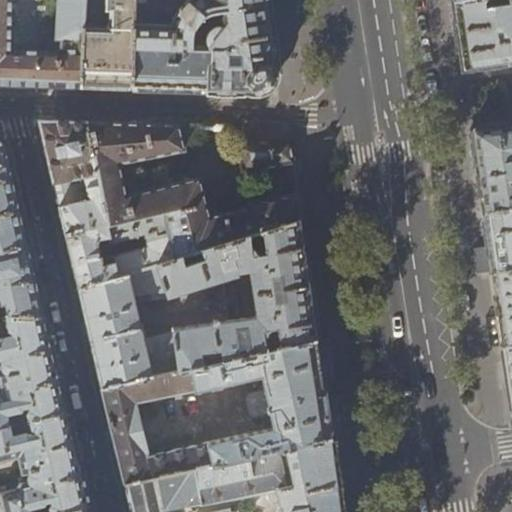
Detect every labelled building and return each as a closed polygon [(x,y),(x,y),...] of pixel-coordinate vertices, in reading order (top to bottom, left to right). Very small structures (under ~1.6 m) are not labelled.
[(33,86),(80,88),(84,27),(84,0),(0,0),(0,85),(29,86),(33,86)] [(134,0),(107,0),(107,9),(111,10),(111,28),(84,27),(80,88),(103,88),(130,88),(133,23),(134,0)] [(276,69),(273,57),(275,57),(268,14),(266,0),(186,0),(179,7),(174,15),(170,25),(133,23),(130,88),(187,90),(206,91),(236,92),(244,92),(244,91),(247,91),(250,92),(258,93),(265,89),(271,84),(275,77),(276,69)] [(511,0),(507,0),(508,3),(484,6),(482,0),(459,0),(451,1),(456,36),(461,71),(511,62),(511,0)] [(474,105),(493,107),(496,90),(476,87),(474,105)] [(54,192),(64,234),(108,224),(86,122),(37,120),(44,147),(52,183),(54,192)] [(106,123),(86,122),(108,224),(161,212),(173,259),(300,219),(294,178),(289,144),(244,142),(222,129),(217,129),(221,140),(239,142),(245,168),(265,166),(271,199),(251,202),(252,207),(209,218),(199,179),(124,196),(117,162),(183,150),(176,125),(124,123),(106,123)] [(483,213),(511,208),(511,123),(470,130),(476,170),(483,213)] [(0,315),(43,317),(25,240),(20,221),(2,144),(0,141),(0,315)] [(511,208),(483,213),(487,239),(492,272),(511,269),(511,208)] [(161,212),(108,224),(64,234),(70,258),(77,289),(126,275),(173,259),(161,212)] [(173,259),(126,275),(77,289),(88,332),(101,388),(191,367),(318,339),(309,282),(300,219),(173,259)] [(474,247),(477,270),(488,269),(486,245),(474,247)] [(511,269),(492,272),(497,309),(503,346),(511,344),(511,269)] [(75,453),(72,442),(53,359),(49,340),(43,317),(0,315),(0,511),(60,511),(87,505),(75,453)] [(318,339),(191,367),(195,389),(261,375),(272,427),(206,443),(211,465),(280,449),(333,438),(325,388),(318,339)] [(511,344),(503,346),(508,381),(511,404),(511,344)] [(112,433),(124,485),(211,465),(206,443),(205,443),(204,439),(175,445),(176,450),(148,456),(136,403),(149,399),(150,404),(163,401),(163,396),(195,389),(191,367),(101,388),(112,433)] [(343,511),(344,511),(333,438),(280,449),(288,488),(279,490),(281,499),(282,506),(280,507),(281,511),(343,511)] [(260,511),(260,507),(234,511),(228,511),(227,500),(266,492),(267,494),(266,496),(273,501),(274,500),(281,499),(279,490),(288,488),(280,449),(211,465),(124,485),(130,511),(162,511),(161,505),(197,497),(199,506),(200,505),(202,511),(260,511)]
